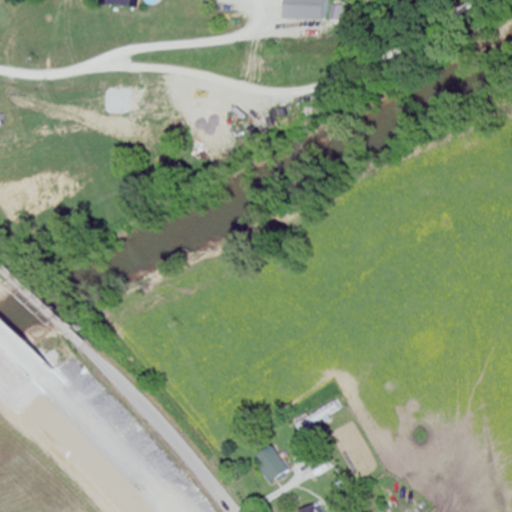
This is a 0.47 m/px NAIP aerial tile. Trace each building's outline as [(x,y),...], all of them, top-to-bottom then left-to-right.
[(127,9),(127,0),(102,0),(103,9),(127,9)] [(168,122),(172,132),(220,111),(216,100),(168,122)] [(295,427),(300,435),(339,411),(334,403),(295,427)] [(257,457),(270,486),(289,476),(276,448),(257,457)] [(307,511),(331,511),(317,500),(307,511)]
